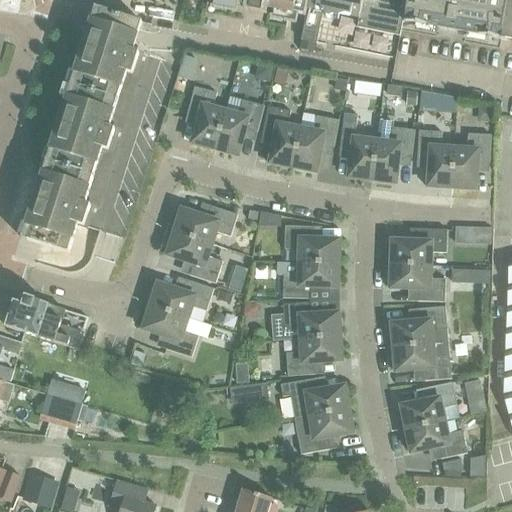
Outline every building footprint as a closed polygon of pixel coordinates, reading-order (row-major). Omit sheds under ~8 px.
[(305,15),(305,17),(307,18),(310,0),(208,0),(245,7),(244,13),(264,16),(264,11),(290,16),(291,12),(305,15)] [(409,0),(310,0),(307,18),(302,41),(318,44),(325,7),(361,14),(359,28),(402,36),(405,23),(406,18),(407,10),(409,1),(409,0)] [(502,35),(508,0),(409,0),(409,1),(407,10),(406,18),(405,23),(449,31),(456,32),(502,41),(502,35)] [(511,0),(508,0),(502,35),(502,41),(511,42),(511,0)] [(87,228),(90,220),(128,233),(179,70),(142,58),(143,55),(134,52),(143,23),(96,8),(76,72),(73,71),(69,84),(72,85),(71,86),(69,86),(64,99),(67,100),(59,124),(52,148),(49,147),(45,160),(47,161),(47,163),(45,162),(40,175),(41,176),(25,223),(21,237),(23,238),(22,239),(69,254),(78,226),(87,228)] [(151,8),(149,17),(154,18),(173,21),(174,12),(151,8)] [(375,49),(393,51),(394,35),(376,34),(375,49)] [(301,45),(300,49),(316,52),(317,48),(318,44),(302,41),(301,45)] [(182,66),(178,76),(191,80),(195,70),(182,66)] [(269,85),(273,70),(258,67),(255,81),(269,85)] [(278,68),(275,82),(286,85),(290,71),(278,68)] [(356,82),(354,94),(381,98),(383,86),(356,82)] [(216,151),(226,112),(214,109),(218,94),(195,88),(188,114),(200,118),(193,143),(192,143),(191,144),(216,151)] [(421,92),(420,111),(433,112),(434,94),(421,92)] [(407,94),(406,108),(416,109),(417,95),(407,94)] [(226,112),(216,151),(240,158),(240,156),(239,156),(246,130),(258,133),(265,107),(243,101),(239,116),(226,112)] [(294,169),(301,130),(288,127),(291,112),(269,108),(263,135),(275,137),(270,163),(269,163),(269,164),(294,169)] [(479,111),(478,125),(492,126),(492,112),(479,111)] [(373,182),(378,142),(355,139),(358,116),(345,115),(340,149),(352,151),(349,178),(348,177),(348,179),(373,182)] [(301,130),(294,169),(318,174),(319,173),(317,172),(323,146),(335,148),(340,122),(317,117),(314,132),(301,130)] [(381,122),(378,142),(373,182),(398,185),(398,184),(397,184),(400,157),(412,159),(416,132),(393,129),(393,124),(381,122)] [(452,189),(455,149),(442,149),(443,134),(420,132),(418,159),(430,160),(428,187),(427,187),(427,188),(452,189)] [(468,150),(455,149),(452,189),(478,191),(478,190),(476,190),(478,163),(490,164),(492,137),(469,135),(468,150)] [(183,209),(175,233),(213,246),(217,233),(231,238),(238,216),(213,208),(209,219),(183,211),(184,210),(183,209)] [(247,218),(257,220),(258,213),(249,210),(247,218)] [(261,213),(259,227),(281,227),(281,217),(277,216),(261,213)] [(300,264),(340,265),(340,240),(339,240),(339,241),(312,240),(313,228),(286,227),(285,250),(300,251),(300,264)] [(455,228),(455,243),(472,244),(472,228),(455,228)] [(392,266),(432,267),(432,254),(447,254),(448,231),(421,230),(420,243),(394,242),(394,240),(392,240),(392,266)] [(213,246),(175,233),(167,258),(168,258),(169,257),(194,265),(190,277),(216,285),(223,263),(209,258),(213,246)] [(340,265),(300,264),(299,277),(284,276),(283,300),(311,300),(311,288),(338,289),(338,290),(339,290),(340,265)] [(392,266),(391,291),(392,291),(392,290),(419,290),(418,303),(446,304),(446,280),(431,280),(432,267),(392,266)] [(454,269),(453,283),(465,283),(465,270),(454,269)] [(480,270),(479,283),(491,284),(491,271),(480,270)] [(233,279),(229,290),(241,294),(244,282),(233,279)] [(159,284),(151,308),(189,320),(193,307),(207,312),(214,290),(189,282),(185,293),(159,285),(160,284),(159,284)] [(230,302),(233,294),(221,290),(218,298),(230,302)] [(15,303),(7,328),(25,334),(78,351),(83,336),(61,329),(66,312),(49,306),(36,302),(36,301),(27,299),(24,306),(15,303)] [(301,341),(341,338),(339,313),(338,313),(338,314),(312,316),(311,304),(284,306),(285,329),(300,328),(301,341)] [(255,318),(257,307),(246,305),(244,316),(255,318)] [(189,320),(151,308),(143,332),(144,332),(145,331),(170,339),(166,351),(192,359),(199,337),(185,332),(189,320)] [(393,324),(392,324),(394,349),(441,345),(449,344),(448,331),(446,308),(419,310),(420,322),(393,325),(393,324)] [(0,381),(9,385),(9,384),(14,371),(0,366),(0,363),(1,360),(4,350),(8,352),(19,355),(22,345),(0,337),(0,381)] [(341,338),(301,341),(302,354),(287,355),(288,378),(315,376),(315,364),(341,362),(341,363),(343,363),(341,338)] [(441,345),(394,349),(396,374),(398,374),(398,373),(424,370),(425,382),(452,380),(450,357),(449,344),(441,345)] [(135,350),(131,364),(142,367),(146,353),(135,350)] [(249,363),(237,364),(238,383),(251,382),(249,363)] [(295,420),(350,411),(346,387),(344,387),(344,388),(318,392),(316,380),(281,386),(283,398),(291,397),(295,420)] [(0,381),(0,400),(9,402),(14,386),(9,385),(0,381)] [(403,406),(401,406),(407,431),(446,422),(443,410),(458,407),(453,384),(426,389),(429,401),(403,407),(403,406)] [(231,389),(233,401),(251,398),(249,386),(231,389)] [(48,395),(43,411),(41,419),(76,429),(79,420),(84,422),(89,408),(48,395)] [(350,411),(295,420),(301,456),(328,451),(326,439),(353,435),(353,436),(354,436),(350,411)] [(446,422),(407,431),(412,455),(413,455),(413,454),(439,448),(442,460),(468,455),(463,432),(448,435),(446,422)] [(188,437),(187,447),(197,448),(198,438),(188,437)] [(470,459),(469,476),(484,476),(485,456),(470,459)] [(418,461),(418,471),(438,472),(439,462),(418,461)] [(445,472),(464,474),(461,461),(443,465),(445,472)] [(0,499),(12,504),(22,478),(7,472),(0,489),(0,499)] [(61,483),(31,473),(23,499),(53,508),(61,483)] [(155,511),(157,507),(146,503),(149,491),(117,481),(110,507),(122,511),(121,511),(155,511)] [(68,487),(61,509),(70,511),(73,511),(80,490),(68,487)] [(237,511),(269,511),(273,500),(244,491),(237,511)]
